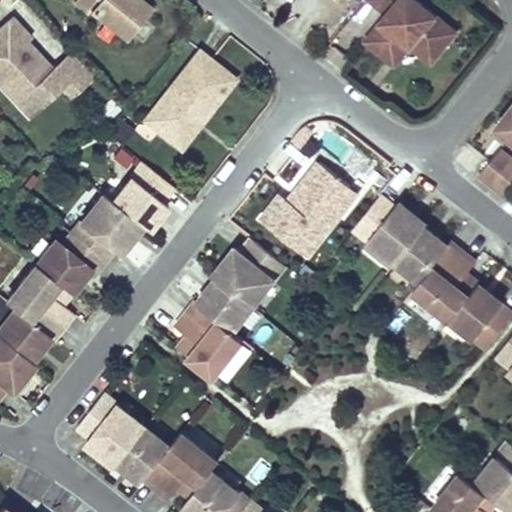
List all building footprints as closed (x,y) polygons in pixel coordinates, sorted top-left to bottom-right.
[(74,0),(72,3),(86,14),(89,11),(125,39),(149,7),(140,0),(74,0)] [(364,40),(386,58),(402,38),(409,44),(414,38),(436,55),(456,30),(417,0),(368,0),(385,13),(364,40)] [(11,17),(0,27),(0,78),(3,76),(22,96),(51,69),(37,53),(33,56),(22,45),(26,42),(30,38),(11,17)] [(402,38),(386,58),(394,64),(409,44),(402,38)] [(414,38),(409,44),(431,61),(436,55),(414,38)] [(26,42),(22,45),(33,56),(37,53),(26,42)] [(141,120),(173,145),(194,119),(200,124),(235,79),(197,49),(141,120)] [(3,76),(0,78),(0,86),(15,103),(22,96),(3,76)] [(511,106),(492,132),(505,142),(509,137),(511,139),(511,106)] [(106,134),(125,143),(133,125),(115,116),(106,134)] [(194,119),(173,145),(179,150),(200,124),(194,119)] [(497,150),(478,174),(491,184),(510,160),(497,150)] [(511,161),(510,160),(491,184),(504,195),(511,184),(511,161)] [(141,162),(111,201),(139,223),(142,226),(147,230),(166,205),(161,201),(172,187),(141,162)] [(352,188),(321,163),(295,196),(303,202),(298,208),(290,202),(283,196),(263,222),(308,258),(339,218),(332,212),(352,188)] [(359,193),(352,188),(332,212),(339,218),(359,193)] [(396,260),(424,225),(417,219),(414,223),(409,219),(414,212),(399,200),(395,205),(380,194),(354,227),(396,260)] [(103,195),(71,234),(105,261),(110,265),(132,239),(125,233),(128,228),(132,231),(139,223),(111,201),(103,195)] [(303,202),(295,196),(290,202),(298,208),(303,202)] [(424,225),(427,222),(414,212),(409,219),(414,223),(417,219),(424,225)] [(142,226),(139,223),(132,231),(128,228),(125,233),(132,239),(142,226)] [(461,253),(424,225),(396,260),(420,279),(430,267),(442,276),(461,253)] [(53,241),(34,265),(70,292),(76,297),(105,261),(71,234),(61,247),(53,241)] [(222,270),(216,278),(251,306),(284,264),(251,238),(240,253),(234,248),(223,263),(230,269),(226,273),(222,270)] [(420,279),(413,289),(450,318),(472,290),(478,282),(488,270),(463,251),(461,253),(442,276),(430,267),(420,279)] [(223,263),(213,276),(216,278),(222,270),(226,273),(230,269),(223,263)] [(5,301),(14,308),(27,319),(37,307),(43,312),(50,317),(70,292),(34,265),(5,301)] [(251,306),(216,278),(193,307),(191,306),(185,314),(210,333),(219,321),(232,331),(251,306)] [(490,291),(478,282),(472,290),(484,299),(490,291)] [(472,290),(450,318),(486,347),(511,314),(511,313),(499,304),(501,301),(490,291),(484,299),(472,290)] [(27,319),(14,308),(0,326),(0,336),(30,360),(33,363),(52,338),(41,329),(34,323),(43,312),(37,307),(27,319)] [(50,317),(43,312),(34,323),(41,329),(50,317)] [(210,333),(185,314),(172,330),(184,340),(191,345),(185,353),(213,375),(242,338),(232,331),(219,321),(210,333)] [(511,334),(496,355),(510,367),(508,370),(511,372),(511,334)] [(0,392),(5,386),(11,390),(22,377),(15,372),(19,367),(22,370),(30,360),(0,336),(0,392)] [(191,345),(184,340),(178,348),(185,353),(191,345)] [(33,363),(30,360),(22,370),(19,367),(15,372),(22,377),(33,363)] [(110,456),(117,462),(144,428),(102,394),(76,427),(91,439),(88,443),(102,455),(108,448),(113,452),(110,456)] [(169,447),(144,428),(117,462),(142,481),(143,479),(156,488),(175,464),(162,454),(169,447)] [(184,479),(196,488),(210,470),(217,461),(180,432),(169,447),(162,454),(175,464),(156,488),(169,498),(178,486),(184,479)] [(511,444),(509,442),(475,484),(489,494),(496,500),(510,511),(511,509),(511,444)] [(108,448),(102,455),(115,465),(117,462),(110,456),(113,452),(108,448)] [(241,511),(250,502),(210,470),(196,488),(190,496),(183,505),(190,511),(193,507),(198,511),(197,511),(241,511)] [(461,473),(432,510),(435,511),(486,511),(479,506),(489,494),(475,484),(461,473)] [(196,488),(184,479),(178,486),(190,496),(196,488)] [(489,494),(479,506),(486,511),(487,511),(496,500),(489,494)] [(262,511),(263,511),(250,502),(241,511),(262,511)]
